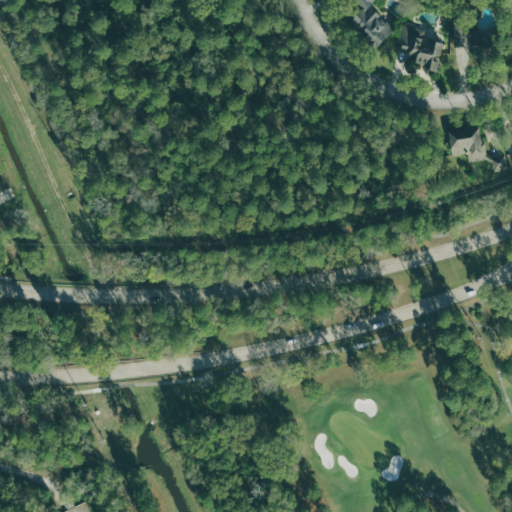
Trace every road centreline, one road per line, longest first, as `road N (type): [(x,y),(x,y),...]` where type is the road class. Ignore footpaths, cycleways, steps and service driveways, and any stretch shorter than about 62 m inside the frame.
road 1 (secondary): [(0,375),(135,370),(244,353),(354,328),(511,268)]
road 2 (secondary): [(511,228),(412,260),(223,291),(98,295),(0,285)]
road 3 (residential): [(511,82),(445,98),(375,85),(318,36),(299,0)]
